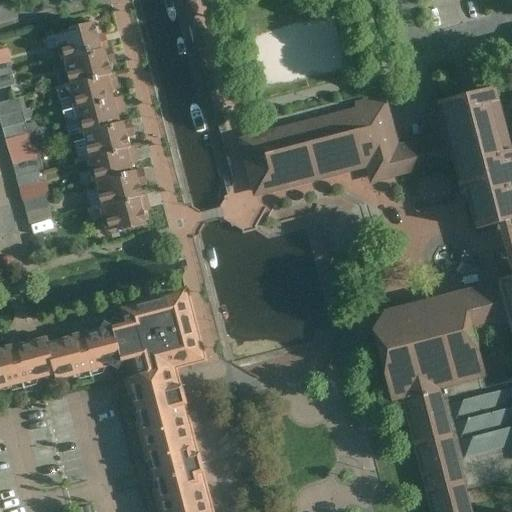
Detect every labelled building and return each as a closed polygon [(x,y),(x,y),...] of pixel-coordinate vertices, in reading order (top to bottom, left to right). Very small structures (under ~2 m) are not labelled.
[(104,24),(60,35),(67,61),(70,60),(111,49),(104,24)] [(0,89),(18,87),(13,49),(0,50),(0,89)] [(77,84),(118,75),(111,49),(70,60),(77,84)] [(118,75),(77,84),(74,86),(80,110),(120,100),(117,88),(121,88),(118,75)] [(466,96),(439,103),(454,164),(460,189),(463,197),(469,200),(478,233),(501,227),(511,223),(511,141),(497,88),(472,95),(466,96)] [(253,199),(367,170),(371,185),(401,177),(454,164),(439,103),(425,107),(432,135),(400,144),(388,95),(356,103),(358,108),(238,139),(247,172),(251,188),(253,199)] [(43,184),(27,97),(2,102),(18,188),(43,184)] [(90,134),(127,124),(124,114),(128,113),(125,98),(120,100),(80,110),(86,135),(90,134)] [(127,124),(90,134),(96,157),(137,147),(131,123),(127,124)] [(102,184),(140,173),(137,163),(141,162),(137,147),(96,157),(93,158),(100,184),(102,184)] [(140,173),(102,184),(108,206),(150,195),(143,171),(140,173)] [(26,200),(35,235),(58,229),(49,194),(26,200)] [(153,210),(150,195),(108,206),(106,207),(112,234),(130,229),(130,232),(156,226),(152,211),(153,210)] [(511,223),(501,227),(503,235),(507,248),(510,264),(511,270),(511,223)] [(511,280),(503,282),(498,284),(510,325),(511,331),(511,280)] [(510,325),(498,284),(497,284),(493,285),(386,312),(373,333),(392,404),(405,400),(488,379),(476,333),(510,325)] [(169,372),(180,369),(211,361),(192,289),(125,306),(130,323),(78,337),(54,343),(53,338),(12,348),(0,350),(0,392),(61,376),(62,382),(122,366),(126,378),(127,383),(169,372)] [(181,373),(180,369),(169,372),(127,383),(128,386),(133,408),(138,424),(190,410),(196,408),(192,392),(191,388),(184,386),(181,373)] [(511,378),(490,384),(488,379),(405,400),(432,511),(476,511),(472,496),(471,492),(474,491),(511,480),(511,378)] [(138,424),(149,467),(202,453),(190,410),(138,424)] [(151,477),(155,492),(209,478),(214,477),(212,466),(210,457),(202,453),(149,467),(151,477)] [(160,511),(214,511),(217,511),(214,500),(209,478),(155,492),(160,511)]
